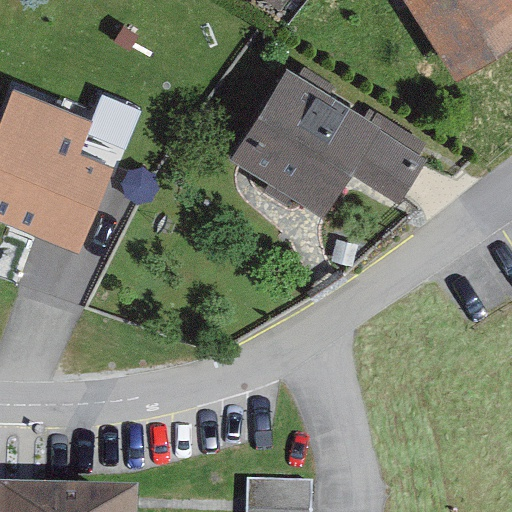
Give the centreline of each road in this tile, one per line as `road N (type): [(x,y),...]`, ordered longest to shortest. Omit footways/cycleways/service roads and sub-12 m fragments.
road 1 (residential): [(511,201),(334,322),(181,385),(0,404)]
road 2 (unknown): [(11,402),(116,189)]
